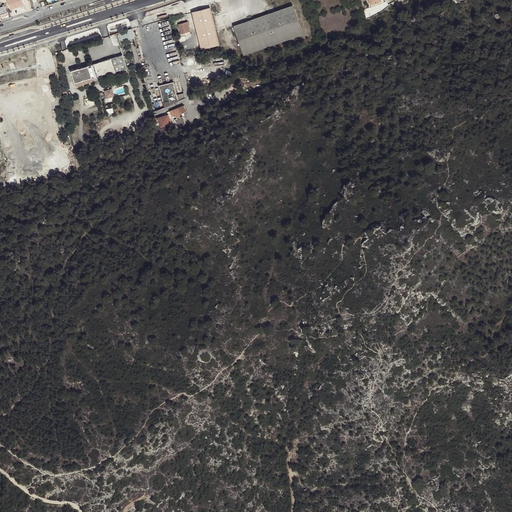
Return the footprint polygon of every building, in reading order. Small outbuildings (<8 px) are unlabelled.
[(11,0),(14,9),(27,4),(25,0),(11,0)] [(0,9),(3,18),(11,16),(7,5),(0,7),(0,9)] [(293,6),(234,26),(244,55),(303,35),(293,6)] [(381,11),(380,7),(369,11),(372,16),(381,11)] [(210,8),(191,12),(201,50),(219,45),(210,8)] [(188,22),(178,24),(181,34),(191,31),(188,22)] [(132,29),(119,33),(122,42),(134,38),(132,29)] [(122,55),(110,59),(115,73),(127,70),(122,55)] [(201,57),(186,58),(186,65),(202,64),(201,57)] [(72,72),(76,86),(115,73),(110,59),(72,72)] [(174,82),(159,85),(164,108),(178,102),(177,96),(174,82)] [(114,96),(112,89),(105,91),(107,98),(114,96)] [(184,105),(170,111),(172,117),(186,111),(184,105)] [(161,128),(172,124),(168,114),(154,119),(156,125),(159,124),(161,128)]
